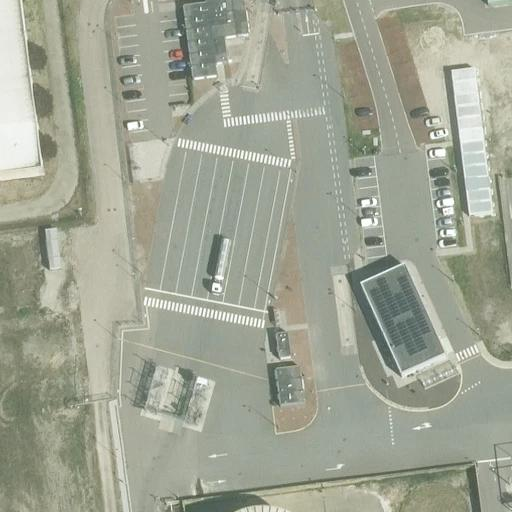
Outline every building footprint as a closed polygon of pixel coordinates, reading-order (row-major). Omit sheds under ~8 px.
[(0,0),(0,182),(43,177),(20,0),(0,0)] [(185,7),(188,44),(250,38),(249,24),(237,25),(235,2),(185,7)] [(406,269),(361,289),(402,380),(447,360),(406,269)] [(303,369),(279,370),(280,406),(304,405),(303,369)] [(40,413),(2,419),(14,511),(94,511),(82,419),(41,424),(40,413)]
